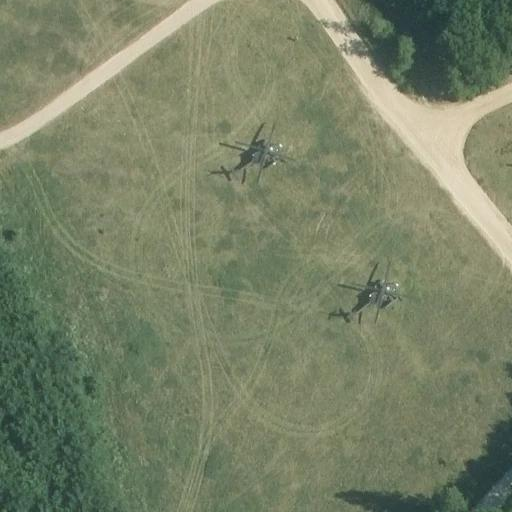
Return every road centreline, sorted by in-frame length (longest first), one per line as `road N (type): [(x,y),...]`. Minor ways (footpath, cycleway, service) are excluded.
road 1 (track): [(318,0),(373,81),(511,246)]
road 2 (track): [(0,141),(207,0)]
